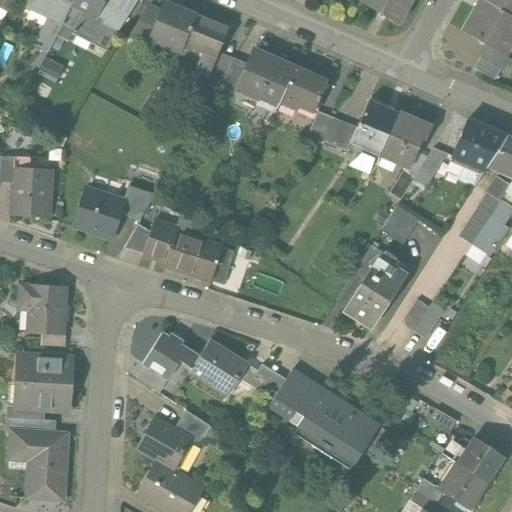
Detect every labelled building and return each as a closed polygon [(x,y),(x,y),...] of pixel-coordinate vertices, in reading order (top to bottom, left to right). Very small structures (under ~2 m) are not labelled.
[(0,0),(0,23),(13,0),(0,0)] [(57,37),(75,0),(29,0),(26,8),(49,18),(34,46),(48,53),(57,37)] [(75,0),(57,37),(68,43),(83,12),(97,19),(106,0),(75,0)] [(138,1),(135,0),(106,0),(97,19),(95,24),(120,37),(138,1)] [(362,0),(361,3),(399,25),(412,0),(362,0)] [(511,0),(481,0),(481,1),(511,19),(511,0)] [(486,47),(504,57),(511,42),(511,37),(510,37),(511,33),(511,19),(481,1),(462,34),(486,47)] [(195,17),(164,4),(161,13),(149,41),(151,42),(180,54),(183,47),(195,17)] [(149,41),(161,13),(148,8),(129,38),(149,47),(151,42),(149,41)] [(217,57),(228,31),(195,17),(183,47),(202,55),(193,75),(207,81),(217,57)] [(504,57),(486,47),(473,69),(495,81),(500,72),(504,74),(511,61),(504,57)] [(278,105),(294,68),(251,50),(244,67),(234,90),(258,100),(255,107),(273,114),(278,105)] [(232,63),(217,57),(207,81),(218,85),(219,84),(232,63)] [(56,76),(61,68),(45,59),(41,68),(56,76)] [(191,68),(175,62),(166,82),(188,91),(193,79),(187,77),(191,68)] [(244,67),(232,63),(219,84),(234,90),(244,67)] [(294,68),(278,105),(294,112),(296,107),(311,113),(315,102),(317,103),(326,82),(294,68)] [(382,152),(397,115),(367,102),(355,130),(348,146),(378,159),(382,152)] [(319,142),(333,120),(317,113),(308,138),(319,142)] [(424,144),(430,129),(397,115),(382,152),(395,158),(393,163),(409,170),(420,143),(424,144)] [(333,120),(319,142),(345,154),(348,146),(355,130),(333,120)] [(487,168),(505,138),(466,121),(450,158),(484,173),(487,168)] [(511,140),(505,138),(487,168),(511,179),(511,140)] [(432,149),(417,173),(431,181),(445,157),(432,149)] [(0,183),(12,184),(14,160),(0,159),(0,164),(0,183)] [(30,161),(14,160),(12,184),(10,216),(48,219),(51,172),(29,171),(30,161)] [(402,172),(388,195),(399,202),(413,180),(402,172)] [(470,245),(508,187),(499,181),(495,183),(459,238),(470,245)] [(511,181),(508,187),(470,245),(488,257),(506,229),(502,227),(511,212),(511,181)] [(125,202),(120,217),(139,223),(154,197),(128,188),(123,201),(125,202)] [(123,201),(85,189),(72,229),(112,242),(120,217),(125,202),(123,201)] [(396,208),(381,231),(402,245),(417,221),(396,208)] [(168,257),(177,260),(179,260),(187,235),(188,235),(192,223),(181,217),(176,231),(168,257)] [(165,263),(168,257),(176,231),(153,223),(149,234),(142,256),(165,263)] [(123,250),(142,256),(149,234),(137,227),(123,250)] [(511,231),(503,247),(511,252),(511,231)] [(198,238),(188,235),(187,235),(179,260),(177,260),(174,270),(222,286),(233,253),(197,241),(198,238)] [(354,274),(364,281),(376,262),(378,263),(382,256),(370,248),(354,274)] [(378,263),(376,262),(364,281),(345,312),(371,328),(403,278),(378,263)] [(67,288),(19,286),(17,311),(28,312),(27,334),(41,335),(64,336),(67,288)] [(416,301),(400,325),(413,334),(429,309),(416,301)] [(429,309),(413,334),(424,341),(443,312),(432,305),(429,309)] [(64,336),(41,335),(40,347),(65,349),(66,337),(64,336)] [(168,339),(161,335),(142,366),(145,368),(166,381),(168,382),(179,364),(191,371),(198,358),(180,347),(182,344),(169,336),(168,339)] [(189,374),(227,398),(239,380),(249,386),(256,375),(246,368),(247,366),(208,342),(198,358),(191,371),(189,374)] [(73,360),(16,356),(12,405),(12,412),(44,414),(69,416),(73,360)] [(256,375),(249,386),(272,401),(285,381),(262,366),(256,375)] [(166,381),(145,368),(137,381),(157,394),(166,381)] [(267,409),(355,466),(379,427),(291,371),(285,381),(272,401),(267,409)] [(7,405),(6,420),(43,422),(44,414),(12,412),(12,405),(7,405)] [(435,411),(428,423),(449,435),(456,423),(435,411)] [(185,412),(174,431),(191,441),(199,446),(209,428),(185,412)] [(174,431),(153,419),(135,451),(155,462),(173,472),(191,441),(174,431)] [(5,433),(8,433),(9,431),(55,434),(55,433),(55,423),(43,422),(6,420),(5,433)] [(25,501),(64,503),(68,434),(55,433),(55,434),(9,431),(8,433),(7,462),(26,464),(25,501)] [(472,438),(455,465),(486,484),(503,458),(472,438)] [(136,496),(164,511),(190,511),(203,490),(173,472),(155,462),(136,496)] [(465,511),(467,511),(486,484),(455,465),(451,462),(433,489),(432,490),(442,497),(465,511)] [(423,481),(416,492),(437,505),(442,497),(432,490),(433,489),(423,481)] [(408,504),(421,511),(422,510),(424,511),(432,511),(437,505),(416,492),(408,504)]
